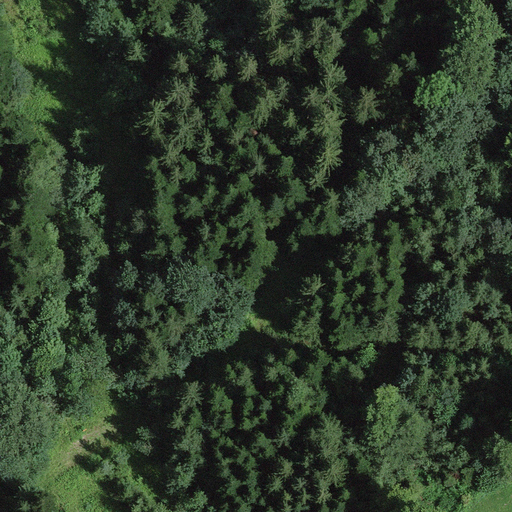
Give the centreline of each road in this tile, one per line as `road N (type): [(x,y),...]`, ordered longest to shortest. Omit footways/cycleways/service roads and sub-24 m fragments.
road 1 (track): [(511,365),(292,345),(275,334),(272,319),(311,260),(439,181),(511,148)]
road 2 (track): [(27,487),(275,334)]
